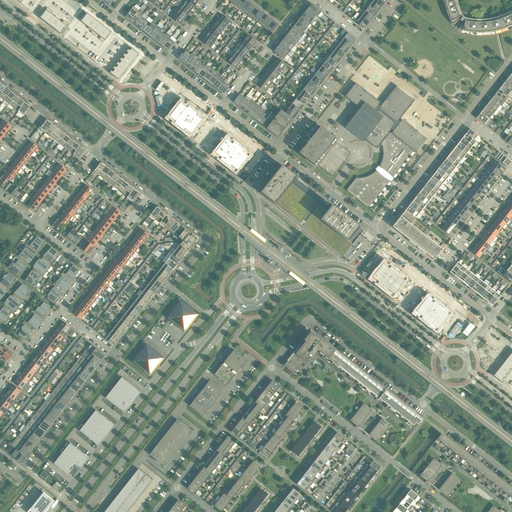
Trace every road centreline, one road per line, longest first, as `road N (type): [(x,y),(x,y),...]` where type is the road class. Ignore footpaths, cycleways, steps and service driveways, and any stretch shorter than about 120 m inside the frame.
road 1 (residential): [(453,511),(270,367)]
road 2 (unclassified): [(206,339),(180,352),(53,511)]
road 3 (residential): [(118,356),(209,239),(151,192)]
road 4 (secondary): [(206,339),(67,511)]
road 5 (secondary): [(82,511),(217,337)]
road 6 (tertiary): [(450,352),(344,272),(259,282)]
road 7 (secondary): [(253,278),(246,195),(142,112)]
road 8 (unclassified): [(97,511),(215,361),(217,337)]
road 9 (tertiary): [(260,299),(339,278),(443,360)]
road 10 (secondary): [(138,117),(241,202),(241,276)]
road 11 (secondary): [(124,97),(0,0)]
road 12 (residential): [(20,477),(118,356)]
road 13 (residential): [(176,486),(270,367)]
road 14 (secondary): [(0,8),(119,102)]
road 15 (residential): [(377,228),(465,118)]
road 16 (residential): [(281,152),(367,41)]
road 17 (residential): [(422,405),(311,319)]
road 18 (residential): [(222,105),(305,0)]
road 19 (residential): [(435,274),(511,176)]
road 20 (residential): [(377,228),(281,152)]
